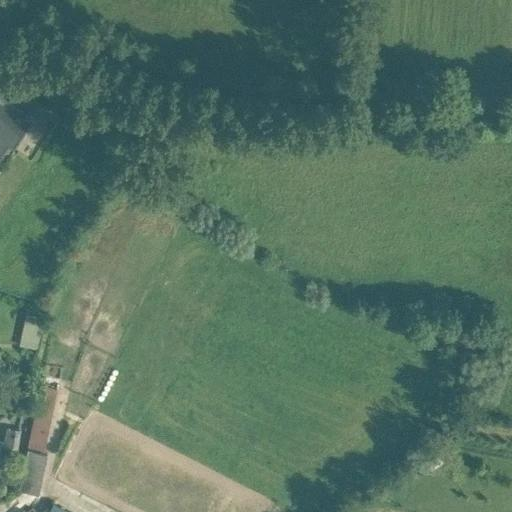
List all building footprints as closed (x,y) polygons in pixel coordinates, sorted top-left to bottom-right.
[(0,141),(8,147),(14,150),(36,118),(0,94),(0,141)] [(0,159),(8,147),(0,141),(0,159)] [(28,313),(21,345),(38,349),(45,317),(28,313)] [(45,452),(58,388),(41,384),(19,489),(40,493),(48,453),(45,452)] [(52,511),(85,511),(56,501),(52,511)]
